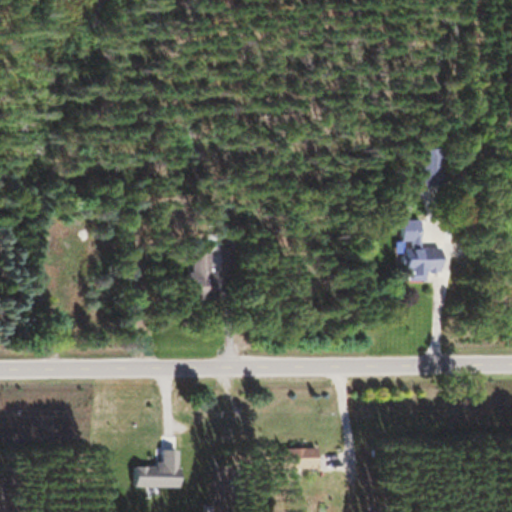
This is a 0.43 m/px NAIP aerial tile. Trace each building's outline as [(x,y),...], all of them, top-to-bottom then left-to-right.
[(417,205),(443,205),(443,150),(417,150),(417,205)] [(399,221),(398,274),(435,275),(436,249),(419,249),(420,222),(399,221)] [(212,250),(189,250),(188,296),(211,296),(212,250)] [(282,438),(318,436),(320,457),(283,459),(282,438)] [(161,438),(177,438),(177,479),(132,479),(132,456),(154,456),(154,451),(161,451),(161,438)] [(280,449),(280,472),(316,472),(316,449),(280,449)]
